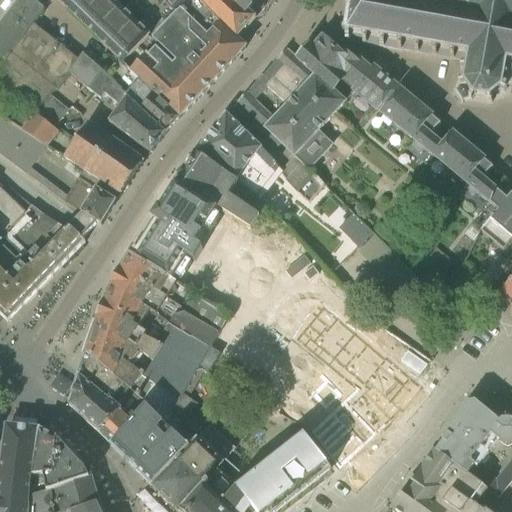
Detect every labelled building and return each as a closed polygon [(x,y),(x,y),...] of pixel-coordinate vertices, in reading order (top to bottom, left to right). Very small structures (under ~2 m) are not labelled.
[(47,10),(33,0),(19,0),(0,24),(0,65),(1,66),(0,67),(0,82),(9,90),(3,97),(12,104),(18,97),(38,113),(39,114),(52,98),(51,97),(56,91),(57,92),(71,76),(70,75),(80,62),(34,25),(47,10)] [(73,0),(56,0),(65,8),(73,0)] [(73,0),(65,8),(79,22),(101,0),(73,0)] [(94,36),(120,9),(111,0),(101,0),(79,22),(94,36)] [(162,0),(177,16),(178,14),(179,15),(182,11),(194,0),(162,0)] [(197,0),(200,3),(200,2),(212,15),(237,41),(250,27),(254,19),(248,13),(251,8),(248,4),(251,0),(197,0)] [(511,0),(343,0),(346,3),(348,3),(351,6),(347,28),(344,29),(343,34),(346,34),(345,41),(467,63),(467,67),(461,66),(460,70),(466,71),(464,81),(459,83),(459,85),(456,91),(454,91),(454,92),(456,93),(462,102),(462,104),(463,104),(464,103),(470,101),(472,102),(476,98),(480,98),(486,97),(488,105),(493,104),(491,99),(501,92),(505,95),(506,95),(511,96),(511,92),(511,0)] [(173,20),(162,31),(156,37),(157,38),(149,46),(156,52),(150,58),(148,56),(147,57),(152,62),(137,78),(141,82),(140,83),(181,119),(182,118),(246,49),(237,41),(212,15),(200,2),(200,3),(187,16),(182,11),(179,15),(178,14),(177,16),(173,20)] [(135,23),(120,9),(94,36),(108,50),(135,23)] [(108,50),(119,61),(123,64),(149,37),(135,23),(108,50)] [(345,105),(346,104),(355,93),(358,97),(360,94),(377,72),(373,73),(361,63),(356,64),(347,57),(342,57),(323,40),(314,50),(309,46),(296,60),(345,105)] [(345,105),(296,60),(289,53),(290,52),(288,50),(261,79),(320,133),(345,105)] [(70,75),(71,76),(91,92),(105,74),(84,56),(80,62),(70,75)] [(106,78),(166,136),(181,119),(140,83),(141,82),(137,78),(123,64),(119,61),(108,77),(106,78)] [(378,111),(397,88),(378,72),(377,72),(360,94),(360,95),(359,96),(378,112),(378,111)] [(92,110),(151,156),(166,136),(106,78),(108,77),(105,74),(91,92),(99,98),(92,110)] [(287,183),(296,192),(314,176),(311,173),(335,147),(320,133),(261,79),(234,108),(263,136),(267,134),(294,159),(280,175),(287,183)] [(380,114),(413,142),(433,118),(401,91),(402,91),(401,90),(381,114),(381,113),(380,114)] [(38,113),(38,114),(57,130),(69,111),(52,98),(39,114),(38,113)] [(23,112),(14,126),(46,147),(57,130),(38,114),(34,118),(23,112)] [(48,148),(46,147),(14,126),(0,116),(0,154),(27,175),(48,148)] [(226,117),(196,156),(238,185),(239,184),(254,196),(255,198),(274,175),(270,170),(275,164),(265,154),(226,117)] [(433,118),(413,142),(415,144),(412,147),(421,155),(424,151),(433,159),(443,147),(442,146),(431,137),(435,136),(440,130),(440,126),(441,125),(433,118)] [(122,196),(133,180),(145,164),(89,121),(77,140),(64,159),(84,172),(122,196)] [(453,134),(452,134),(442,146),(443,147),(433,159),(465,185),(485,161),(484,161),(480,157),(479,156),(478,156),(453,135),(454,135),(453,134)] [(238,185),(196,156),(176,185),(218,212),(251,233),(266,209),(253,197),(254,196),(239,184),(238,185)] [(486,162),(485,161),(465,185),(467,187),(464,191),(473,198),(476,195),(488,203),(496,191),(483,180),(487,179),(492,174),(492,169),(492,170),(493,169),(485,162),(486,162)] [(84,172),(74,188),(65,204),(83,215),(83,216),(84,217),(85,216),(95,226),(96,225),(98,226),(99,225),(102,227),(112,212),(122,196),(84,172)] [(326,187),(314,176),(296,192),(310,205),(326,187)] [(0,239),(31,206),(0,182),(0,239)] [(163,211),(150,231),(138,251),(135,249),(130,257),(173,285),(175,281),(191,256),(206,232),(214,218),(218,212),(176,185),(170,194),(161,210),(163,211)] [(496,191),(488,203),(498,212),(493,218),(491,220),(491,221),(480,233),(504,253),(511,243),(511,194),(511,195),(507,200),(496,191)] [(84,217),(83,216),(76,223),(68,232),(45,217),(31,206),(0,239),(0,315),(8,324),(52,279),(86,244),(84,242),(84,240),(91,234),(98,226),(96,225),(95,226),(85,216),(84,217)] [(351,240),(360,249),(374,235),(366,226),(351,240)] [(436,250),(421,268),(438,283),(454,265),(436,250)] [(130,257),(122,271),(168,300),(176,287),(173,285),(130,257)] [(488,293),(493,297),(511,312),(511,263),(488,293)] [(459,314),(479,286),(459,270),(438,298),(459,314)] [(168,300),(122,271),(112,287),(157,317),(168,300)] [(175,281),(173,285),(176,287),(168,300),(182,309),(184,314),(174,317),(170,324),(169,325),(170,325),(209,350),(229,315),(175,281)] [(170,324),(157,317),(112,287),(99,321),(137,349),(145,339),(159,346),(170,325),(169,325),(170,324)] [(325,308),(324,309),(319,305),(311,315),(316,319),(303,334),(297,340),(357,391),(331,415),(318,428),(311,434),(339,470),(346,464),(362,449),(400,413),(402,415),(423,391),(387,359),(385,360),(325,308)] [(131,391),(144,401),(145,403),(156,387),(144,378),(163,349),(159,346),(145,339),(137,349),(99,321),(87,356),(131,391)] [(170,325),(159,346),(163,349),(144,378),(156,387),(181,403),(185,398),(183,397),(209,350),(170,325)] [(410,360),(426,372),(432,377),(439,368),(416,351),(410,360)] [(87,356),(81,375),(80,378),(117,409),(131,391),(87,356)] [(80,378),(71,407),(99,433),(118,414),(120,416),(124,412),(137,406),(139,407),(144,401),(131,391),(117,409),(80,378)] [(148,405),(112,447),(153,488),(190,451),(180,442),(181,442),(174,435),(185,424),(174,414),(181,403),(156,387),(145,403),(148,405)] [(174,414),(185,424),(186,422),(198,405),(185,398),(181,403),(174,414)] [(118,414),(99,433),(112,447),(148,405),(145,403),(144,401),(139,407),(137,406),(124,412),(120,416),(118,414)] [(443,444),(437,451),(435,449),(434,452),(488,491),(499,498),(500,496),(503,493),(511,481),(511,419),(499,420),(496,420),(475,403),(468,404),(447,433),(443,440),(444,441),(443,443),(443,444)] [(0,478),(31,481),(40,431),(12,428),(7,433),(0,478)] [(51,477),(58,440),(40,431),(31,481),(51,477)] [(225,465),(199,441),(190,433),(181,442),(180,442),(190,451),(153,488),(178,511),(181,511),(221,473),(219,471),(225,465)] [(330,471),(332,470),(326,462),(304,435),(238,487),(236,489),(253,511),(276,511),(329,470),(330,471)] [(86,469),(60,442),(58,440),(51,477),(31,481),(28,495),(49,490),(90,479),(86,469)] [(486,511),(484,511),(483,511),(476,507),(488,491),(434,452),(422,470),(421,469),(391,511),(486,511)] [(238,487),(221,473),(181,511),(253,511),(236,489),(238,487)] [(0,478),(0,511),(51,511),(51,504),(49,490),(28,495),(31,481),(0,478)] [(96,492),(92,478),(90,479),(49,490),(51,504),(96,492)] [(51,511),(73,511),(100,504),(96,492),(51,504),(51,511)]
